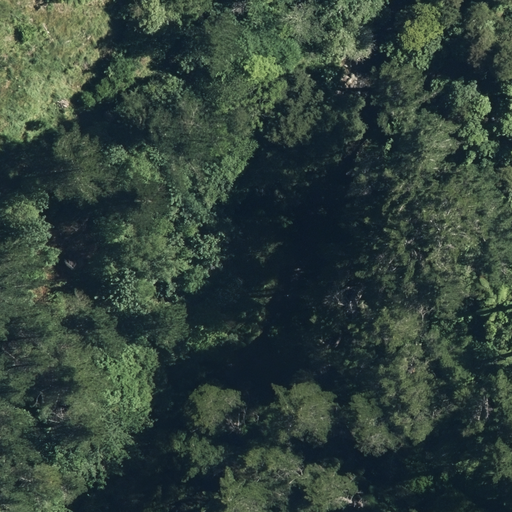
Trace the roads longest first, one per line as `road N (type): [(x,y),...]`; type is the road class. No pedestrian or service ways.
road 1 (track): [(63,511),(132,411),(171,335),(295,0)]
road 2 (track): [(0,210),(98,103),(183,38),(215,0)]
